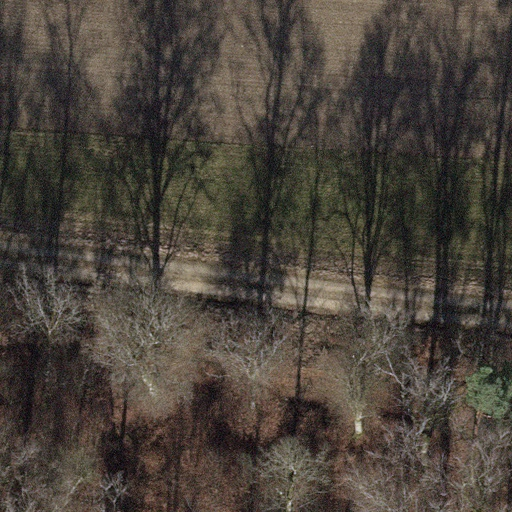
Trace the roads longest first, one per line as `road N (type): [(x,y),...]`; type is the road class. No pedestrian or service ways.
road 1 (track): [(0,349),(162,354),(511,412)]
road 2 (track): [(0,244),(511,305)]
